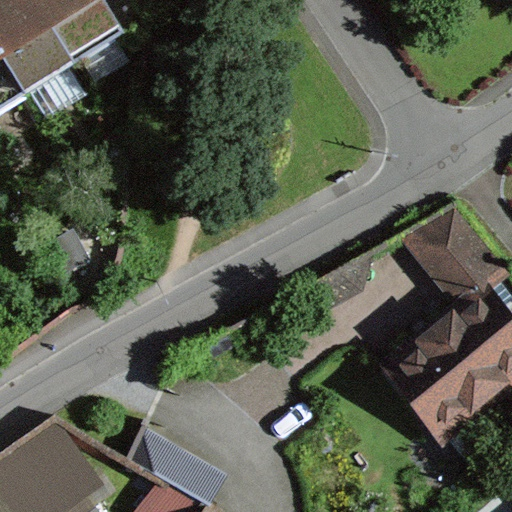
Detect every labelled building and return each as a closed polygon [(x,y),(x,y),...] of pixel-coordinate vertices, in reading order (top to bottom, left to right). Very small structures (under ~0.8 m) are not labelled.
[(36,0),(0,0),(0,52),(26,94),(76,63),(36,0)] [(103,0),(36,0),(76,63),(124,33),(103,0)] [(0,52),(0,110),(26,94),(0,52)] [(486,285),(488,287),(509,271),(457,206),(404,238),(460,306),(486,285)] [(358,289),(369,256),(315,286),(327,306),(358,289)] [(511,317),(488,287),(486,285),(460,306),(384,367),(439,438),(511,380),(511,317)] [(0,450),(0,511),(50,511),(98,478),(50,416),(0,450)] [(160,475),(175,450),(145,432),(130,458),(159,476),(160,475)] [(223,478),(175,450),(160,475),(208,503),(223,478)] [(142,511),(203,511),(205,510),(161,485),(140,510),(142,511)]
